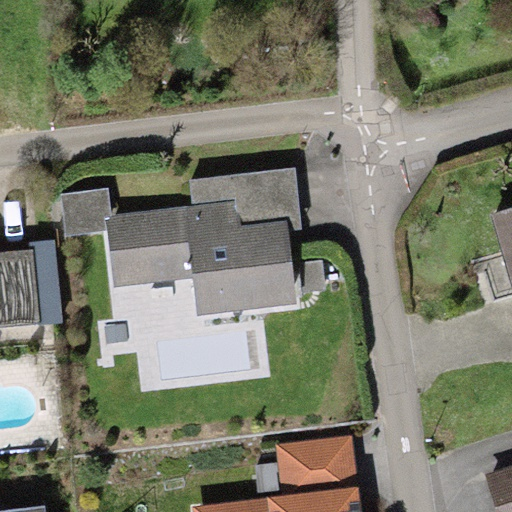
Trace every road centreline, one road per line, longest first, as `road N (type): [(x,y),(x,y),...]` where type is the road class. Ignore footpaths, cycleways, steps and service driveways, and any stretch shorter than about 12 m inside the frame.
road 1 (residential): [(412,511),(360,135)]
road 2 (residential): [(360,135),(73,145),(0,156)]
road 3 (residential): [(511,116),(360,135)]
road 4 (residential): [(349,0),(360,135)]
